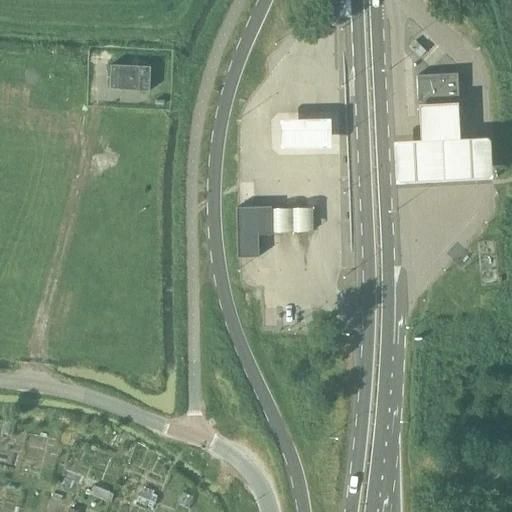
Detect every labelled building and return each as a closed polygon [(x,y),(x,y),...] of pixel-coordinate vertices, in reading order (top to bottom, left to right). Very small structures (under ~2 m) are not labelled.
[(150,94),(150,69),(111,69),(111,92),(150,94)] [(459,107),(458,76),(418,77),(420,109),(459,107)] [(395,145),(397,186),(494,181),(492,142),(490,140),(461,141),(459,107),(420,109),(422,143),(395,145)] [(331,121),(280,122),(280,152),(332,151),(331,121)] [(236,258),(237,258),(258,258),(258,235),(270,235),(270,211),(270,206),(236,206),(236,258)] [(270,211),(270,235),(314,234),(314,209),(270,211)]
